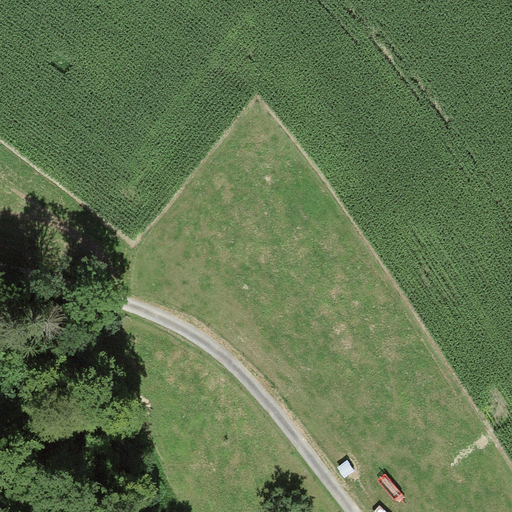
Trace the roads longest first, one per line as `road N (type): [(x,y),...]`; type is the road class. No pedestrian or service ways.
road 1 (track): [(0,271),(189,331),(251,387)]
road 2 (track): [(349,511),(251,387)]
